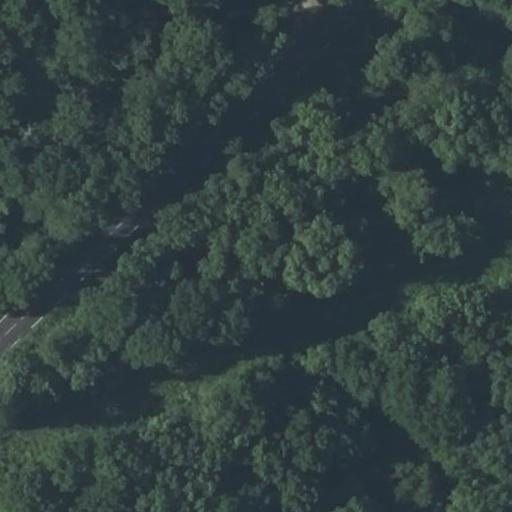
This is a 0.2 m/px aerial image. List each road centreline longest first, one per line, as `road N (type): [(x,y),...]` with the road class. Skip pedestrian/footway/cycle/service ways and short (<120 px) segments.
road 1 (tertiary): [(0,335),(360,0)]
road 2 (track): [(0,154),(84,115),(17,125),(0,94)]
